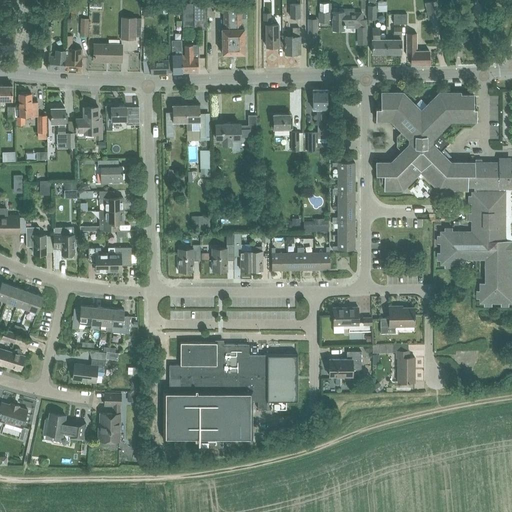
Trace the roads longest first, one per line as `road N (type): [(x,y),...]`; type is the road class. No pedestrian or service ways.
road 1 (track): [(0,478),(191,476),(511,397)]
road 2 (tertiary): [(364,77),(146,84)]
road 3 (residential): [(153,293),(146,84)]
road 4 (residential): [(272,420),(307,418),(313,410),(313,292)]
road 5 (residential): [(313,292),(153,293)]
road 6 (residential): [(438,380),(429,364),(425,293),(366,289)]
road 7 (tertiary): [(146,84),(0,72)]
road 8 (residential): [(365,212),(364,77)]
